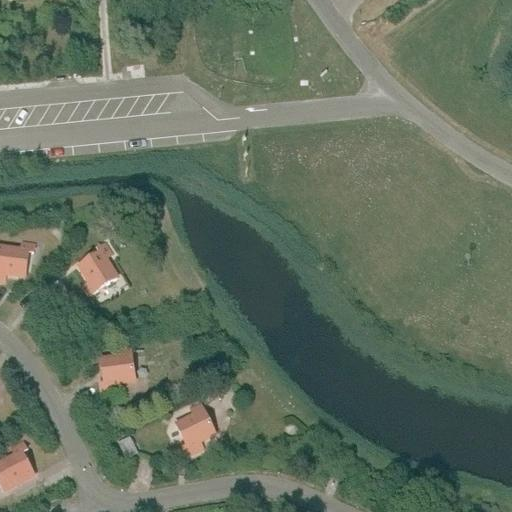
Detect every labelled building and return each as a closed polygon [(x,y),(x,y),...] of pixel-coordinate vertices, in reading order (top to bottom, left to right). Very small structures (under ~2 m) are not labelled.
[(21,252),(0,248),(0,282),(4,283),(5,276),(25,279),(29,254),(33,254),(34,247),(22,245),(21,252)] [(111,257),(104,246),(97,250),(100,254),(79,267),(89,284),(84,288),(89,297),(118,280),(105,260),(111,257)] [(82,304),(74,292),(61,300),(69,313),(82,304)] [(112,385),(135,382),(130,349),(119,351),(120,358),(101,361),(104,385),(99,386),(101,393),(113,392),(112,385)] [(148,369),(146,351),(136,353),(139,370),(148,369)] [(200,443),(215,436),(201,406),(191,411),(194,417),(176,426),(187,448),(183,450),(186,457),(203,449),(200,443)] [(137,455),(128,438),(117,444),(126,460),(137,455)] [(0,485),(4,492),(34,476),(22,454),(27,452),(23,445),(12,451),(15,457),(0,464),(0,485)]
